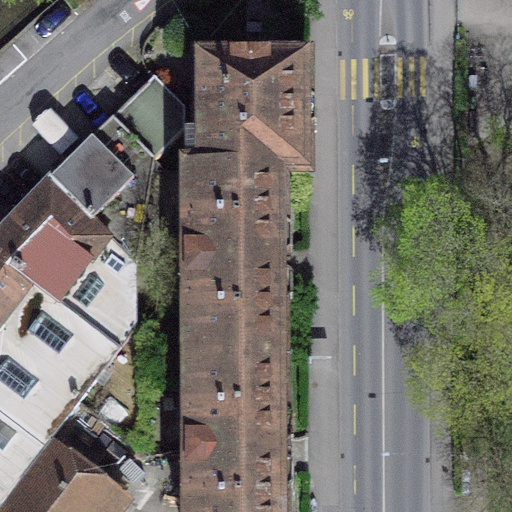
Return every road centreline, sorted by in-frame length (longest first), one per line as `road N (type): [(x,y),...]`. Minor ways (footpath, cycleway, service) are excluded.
road 1 (primary): [(391,511),(389,0)]
road 2 (residential): [(130,0),(0,115)]
